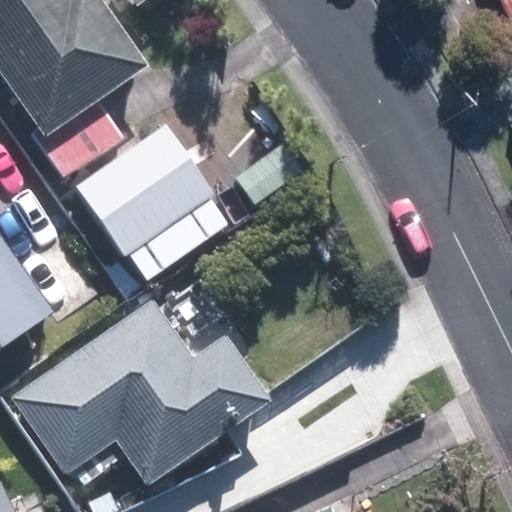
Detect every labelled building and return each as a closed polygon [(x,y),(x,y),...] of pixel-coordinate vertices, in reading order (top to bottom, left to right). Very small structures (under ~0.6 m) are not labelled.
[(106,0),(0,0),(0,58),(54,133),(152,62),(106,0)] [(50,149),(65,175),(124,138),(109,113),(50,149)] [(274,113),(240,138),(277,189),(311,165),(274,113)] [(171,122),(82,185),(132,254),(221,191),(171,122)] [(0,248),(0,348),(48,313),(0,248)] [(72,473),(124,437),(155,482),(279,398),(234,333),(200,356),(161,298),(19,396),(72,473)] [(153,511),(130,478),(80,511),(153,511)]
